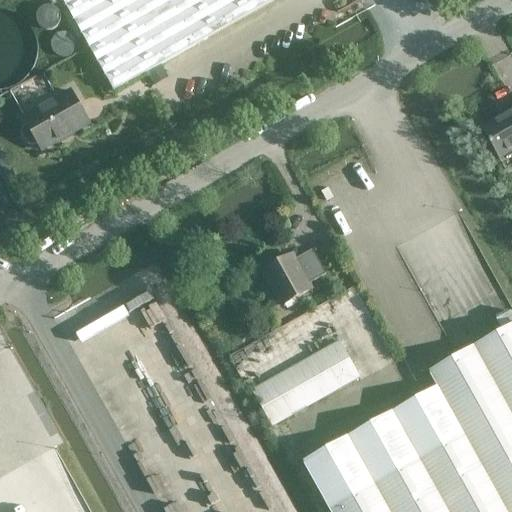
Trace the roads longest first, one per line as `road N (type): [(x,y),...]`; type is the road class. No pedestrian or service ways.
road 1 (unclassified): [(0,296),(511,4)]
road 2 (unknown): [(29,279),(149,511)]
